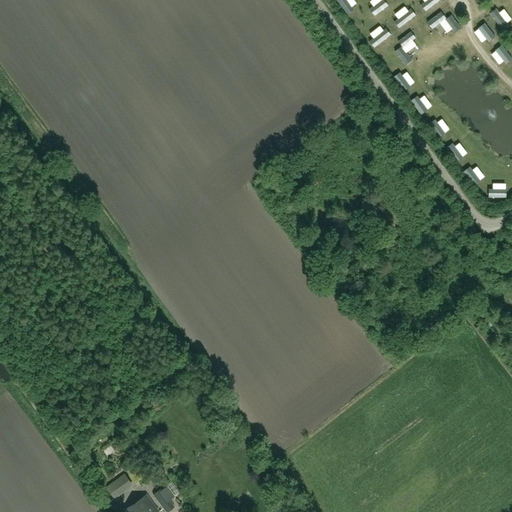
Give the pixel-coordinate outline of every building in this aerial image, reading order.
[(345,0),(335,0),(347,15),(353,10),(345,0)] [(383,0),(381,0),(368,9),(373,16),(387,5),(383,0)] [(422,0),(419,3),(424,9),(435,0),(422,0)] [(411,9),(394,22),(399,28),(416,15),(411,9)] [(495,9),(489,13),(502,30),(508,26),(495,9)] [(440,12),(426,23),(431,29),(444,19),(454,33),(460,28),(450,15),(445,18),(440,12)] [(484,22),(477,27),(488,41),(494,36),(484,22)] [(385,28),(368,41),(373,47),(390,34),(385,28)] [(401,46),(394,51),(405,65),(411,60),(402,48),(415,38),(410,31),(397,41),(401,46)] [(501,45),(495,50),(505,64),(511,59),(501,45)] [(399,72),(392,77),(403,91),(409,86),(399,72)] [(416,96),(410,101),(420,115),(427,110),(416,96)] [(434,119),(428,124),(438,138),(445,134),(434,119)] [(451,143),(445,148),(455,162),(462,157),(451,143)] [(469,167),(463,172),(473,186),(479,181),(469,167)] [(488,189),(488,197),(505,198),(505,190),(488,189)] [(111,483),(105,488),(114,500),(120,495),(111,483)] [(165,511),(166,511),(174,507),(169,500),(174,497),(167,486),(162,490),(161,489),(153,494),(165,511)] [(124,511),(159,511),(146,494),(124,510),(124,511)]
